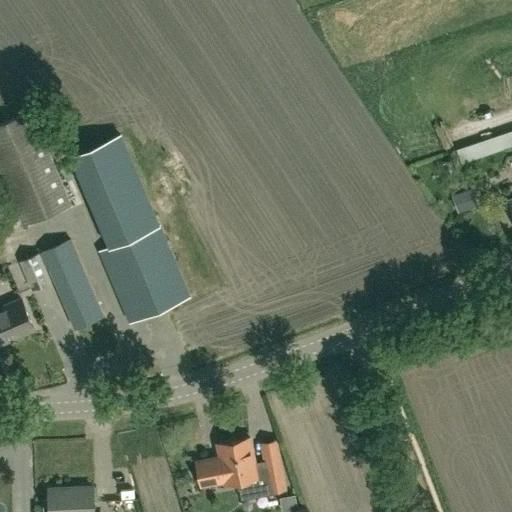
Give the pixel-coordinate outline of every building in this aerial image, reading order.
[(0,171),(23,225),(72,203),(32,109),(0,122),(0,171)] [(130,320),(188,295),(158,224),(100,249),(130,320)] [(76,326),(103,315),(71,241),(45,251),(76,326)] [(38,253),(19,261),(31,288),(49,280),(38,253)] [(0,341),(0,342),(35,327),(22,298),(0,307),(0,341)] [(219,455),(196,460),(200,483),(224,479),(224,481),(237,479),(241,498),(271,492),(271,490),(285,487),(280,460),(254,465),(249,436),(217,442),(219,455)] [(92,511),(92,485),(48,487),(48,499),(44,499),(44,511),(92,511)]
